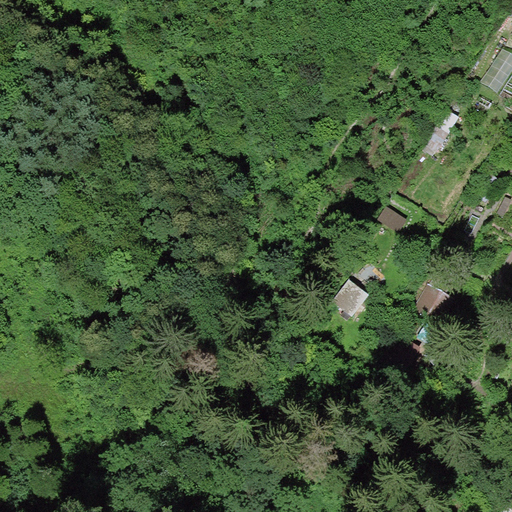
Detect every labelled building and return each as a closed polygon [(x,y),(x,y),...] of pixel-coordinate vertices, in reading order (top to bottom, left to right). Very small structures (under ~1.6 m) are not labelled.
[(498,92),(511,70),(511,54),(502,48),(480,80),(498,92)] [(485,207),(503,182),(490,172),(471,196),(485,207)] [(397,235),(408,216),(387,204),(376,223),(397,235)] [(351,317),(369,296),(349,280),(332,302),(351,317)] [(455,299),(430,285),(416,311),(441,325),(455,299)] [(421,348),(399,334),(382,362),(404,376),(421,348)]
